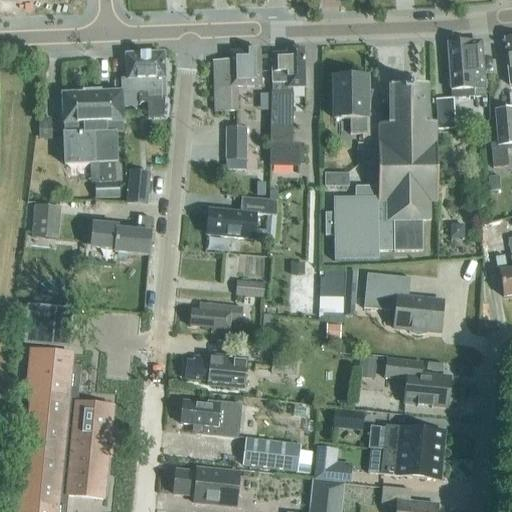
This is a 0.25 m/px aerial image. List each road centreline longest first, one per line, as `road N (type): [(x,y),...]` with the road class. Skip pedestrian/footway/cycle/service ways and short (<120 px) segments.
road 1 (residential): [(145,511),(190,31)]
road 2 (tertiary): [(190,31),(511,18)]
road 3 (residential): [(479,511),(495,354),(511,340)]
